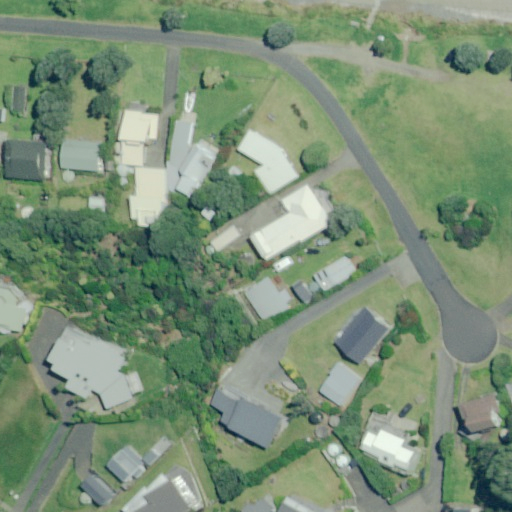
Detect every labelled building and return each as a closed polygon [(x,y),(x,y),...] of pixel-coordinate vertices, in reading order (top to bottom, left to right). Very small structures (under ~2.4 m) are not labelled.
[(30,88),(17,87),(16,112),(28,113),(30,88)] [(163,115),(129,111),(123,164),(148,167),(151,141),(160,142),(163,115)] [(192,160),(194,144),(192,143),(195,122),(181,120),(173,192),(185,194),(195,200),(224,154),(204,142),(192,160)] [(223,129),(210,126),(208,137),(221,140),(223,129)] [(266,166),(258,170),(273,195),(304,177),(289,152),(254,129),(241,149),(266,166)] [(54,143),(9,140),(9,146),(14,147),(11,178),(51,181),(54,143)] [(103,171),(105,143),(84,141),(66,140),(64,168),(103,171)] [(142,230),(161,231),(162,222),(167,222),(170,170),(138,168),(137,183),(135,218),(143,219),(142,230)] [(337,223),(313,185),(288,201),(295,212),(257,236),(272,260),(305,240),(306,242),(337,223)] [(108,199),(94,199),(94,209),(108,209),(108,199)] [(247,236),(239,225),(215,243),(222,254),(247,236)] [(359,274),(349,257),(318,276),(328,292),(359,274)] [(288,268),(280,273),(286,283),(294,279),(288,268)] [(283,294),(273,278),(248,294),(267,325),(293,308),(290,303),(295,300),(289,290),(283,294)] [(0,327),(2,328),(2,332),(14,335),(15,330),(26,333),(29,316),(37,311),(30,300),(23,304),(17,294),(20,292),(14,283),(9,287),(0,284),(0,327)] [(316,297),(307,285),(301,289),(309,302),(316,297)] [(395,328),(372,308),(340,344),(364,365),(395,328)] [(131,355),(75,326),(57,361),(63,364),(60,370),(77,379),(72,388),(92,398),(97,389),(104,393),(111,410),(138,399),(128,375),(122,372),(131,355)] [(363,379),(343,364),(323,390),(344,406),(363,379)] [(250,400),(225,387),(216,404),(230,412),(225,422),(274,448),(290,418),(251,397),(250,400)] [(501,395),(467,405),(473,423),(475,422),(479,433),(504,426),(500,412),(505,411),(501,395)] [(393,421),(380,416),(366,449),(380,454),(378,458),(414,473),(422,452),(410,447),(420,424),(396,414),(393,421)] [(136,488),(177,446),(166,436),(143,460),(129,447),(112,465),(136,488)] [(350,466),(351,464),(351,462),(351,460),(350,459),(349,457),(347,456),(345,456),(343,456),(341,457),(340,458),(339,460),(339,462),(339,464),(340,465),(341,467),(343,468),(340,470),(345,478),(354,472),(350,466)] [(177,480),(195,511),(206,504),(188,474),(177,480)] [(193,511),(195,511),(177,480),(152,496),(156,503),(140,511),(193,511)] [(275,511),(278,509),(261,494),(245,511),(246,511),(275,511)] [(317,511),(292,497),(283,511),(317,511)]
